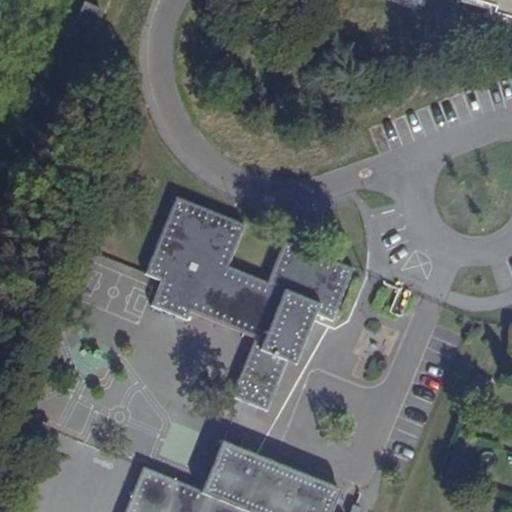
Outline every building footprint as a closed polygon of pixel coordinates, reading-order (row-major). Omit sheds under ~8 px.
[(511,0),(474,0),(511,11),(511,0)] [(98,10),(84,4),(76,23),(91,29),(98,10)] [(305,311),(314,315),(331,322),(351,270),(284,243),(268,284),(227,268),(243,226),(176,199),(146,275),(162,282),(152,307),(185,320),(189,311),(256,337),(232,397),(266,410),(285,361),(305,311)] [(293,364),(314,315),(305,311),(285,361),(293,364)] [(221,442),(217,452),(255,467),(259,458),(221,442)] [(255,467),(217,452),(207,477),(215,481),(209,496),(201,492),(143,469),(125,511),(330,511),(340,489),(296,472),(292,481),(270,472),(273,463),(259,458),(255,467)] [(292,481),(296,472),(273,463),(270,472),(292,481)] [(207,477),(201,492),(209,496),(215,481),(207,477)]
